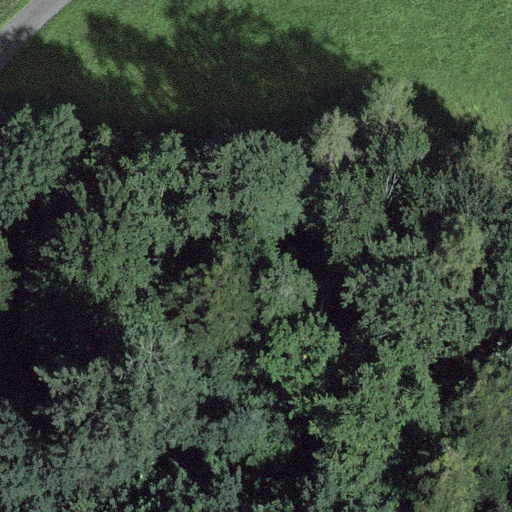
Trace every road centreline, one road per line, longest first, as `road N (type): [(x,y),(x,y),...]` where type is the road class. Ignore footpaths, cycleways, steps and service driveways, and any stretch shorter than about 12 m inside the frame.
road 1 (track): [(0,179),(144,165),(511,210)]
road 2 (track): [(0,284),(63,393),(307,511)]
